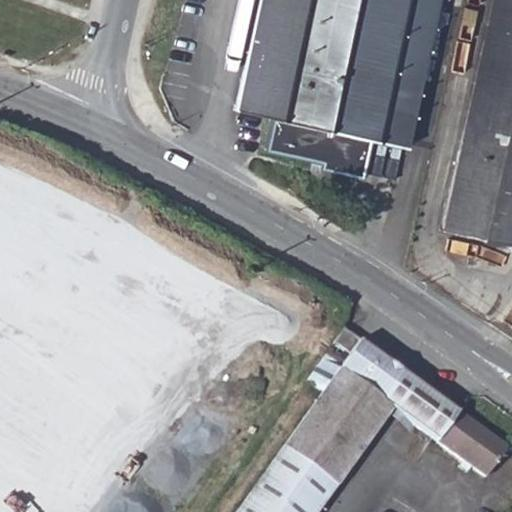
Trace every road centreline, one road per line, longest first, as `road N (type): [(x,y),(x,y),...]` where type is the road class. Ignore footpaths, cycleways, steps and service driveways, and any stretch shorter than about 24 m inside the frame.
road 1 (tertiary): [(95,132),(364,279),(511,384)]
road 2 (residential): [(123,0),(95,132)]
